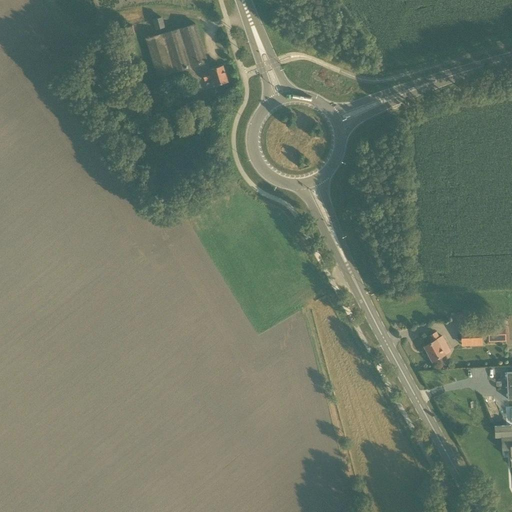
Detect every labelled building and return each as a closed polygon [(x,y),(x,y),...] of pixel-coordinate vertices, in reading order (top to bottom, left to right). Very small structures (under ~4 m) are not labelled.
[(156,29),(164,27),(161,17),(153,19),(156,29)] [(157,77),(207,62),(195,24),(146,39),(157,77)] [(126,36),(134,34),(132,25),(124,27),(126,36)] [(227,81),(223,66),(210,70),(210,72),(202,74),(204,81),(212,78),(214,85),(227,81)] [(489,342),(506,341),(505,325),(488,326),(489,342)] [(481,328),(462,329),(462,337),(471,337),(471,344),(481,344),(481,328)] [(439,338),(436,332),(429,336),(432,342),(424,346),(432,361),(444,354),(451,351),(443,336),(439,338)] [(511,436),(511,425),(494,426),(495,438),(501,437),(502,450),(510,450),(511,458),(510,458),(510,460),(511,460),(511,467),(511,466),(511,436)]
